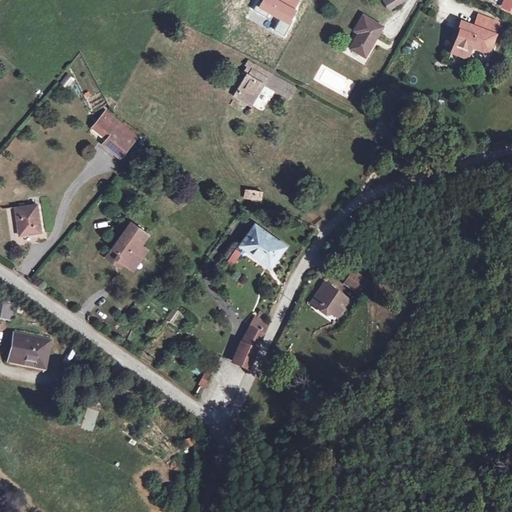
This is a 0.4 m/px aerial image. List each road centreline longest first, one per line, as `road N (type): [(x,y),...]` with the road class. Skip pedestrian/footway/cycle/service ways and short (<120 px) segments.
road 1 (residential): [(229,429),(316,229),(332,210),(371,189),(511,150)]
road 2 (residential): [(0,271),(229,429)]
